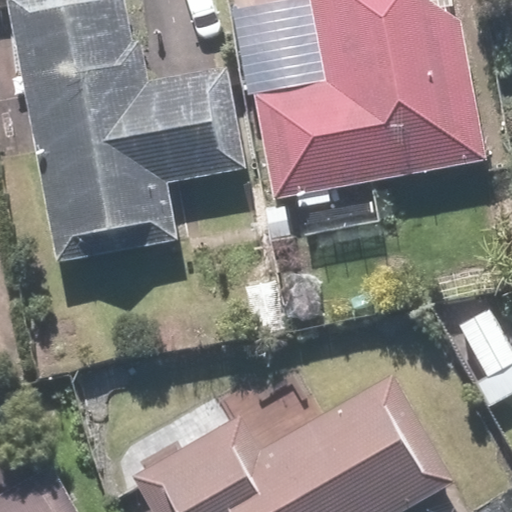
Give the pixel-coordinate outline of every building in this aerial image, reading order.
[(140,0),(16,0),(64,260),(182,238),(172,184),(256,169),(238,65),(155,80),(140,0)] [(315,0),(328,79),(251,91),(268,201),(298,196),(299,207),(337,201),(336,193),(495,168),(467,0),(315,0)] [(511,398),(511,337),(492,302),(446,328),(492,409),(511,398)] [(402,511),(459,476),(391,370),(269,448),(242,405),(132,475),(155,511),(402,511)] [(0,511),(85,511),(56,458),(0,487),(0,511)]
